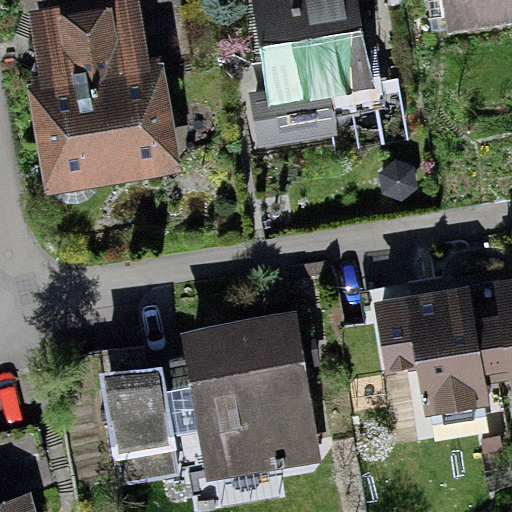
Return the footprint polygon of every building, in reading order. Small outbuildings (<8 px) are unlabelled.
[(53,78),(33,83),(60,196),(185,166),(145,0),(95,0),(37,14),(53,78)] [(364,0),(259,0),(275,103),(378,87),(364,0)] [(511,0),(442,0),(447,29),(511,20),(511,0)] [(507,313),(473,318),(468,287),(440,292),(382,301),(392,362),(423,357),(430,404),(485,395),(480,362),(511,357),(511,278),(502,281),(507,313)] [(295,320),(195,337),(218,473),(318,456),(295,320)] [(88,354),(52,361),(66,429),(102,422),(88,354)] [(166,361),(105,370),(121,478),(181,469),(166,361)] [(0,435),(0,488),(53,474),(40,425),(22,430),(0,435)] [(24,511),(22,503),(0,508),(0,511),(24,511)]
